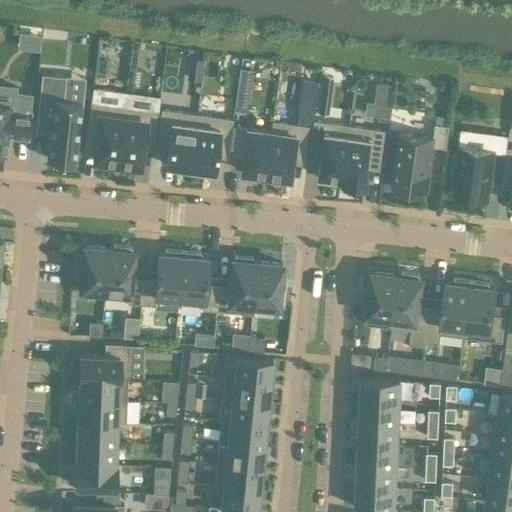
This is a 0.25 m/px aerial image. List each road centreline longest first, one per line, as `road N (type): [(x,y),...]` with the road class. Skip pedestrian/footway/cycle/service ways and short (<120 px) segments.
road 1 (residential): [(3,511),(31,201)]
road 2 (residential): [(309,227),(281,511)]
road 3 (residential): [(332,511),(343,230)]
road 4 (residential): [(309,227),(31,201)]
road 5 (residential): [(511,249),(343,230)]
